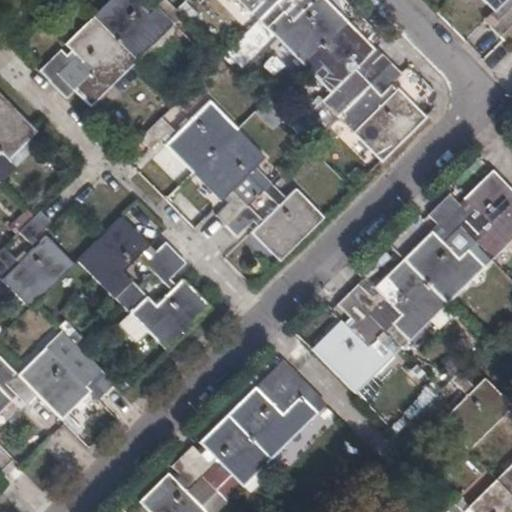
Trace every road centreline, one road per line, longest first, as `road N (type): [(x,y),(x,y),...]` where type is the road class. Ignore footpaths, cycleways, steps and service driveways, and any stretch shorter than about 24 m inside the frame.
road 1 (residential): [(255,320),(470,108),(462,80)]
road 2 (residential): [(61,511),(255,320)]
road 3 (residential): [(255,320),(439,499)]
